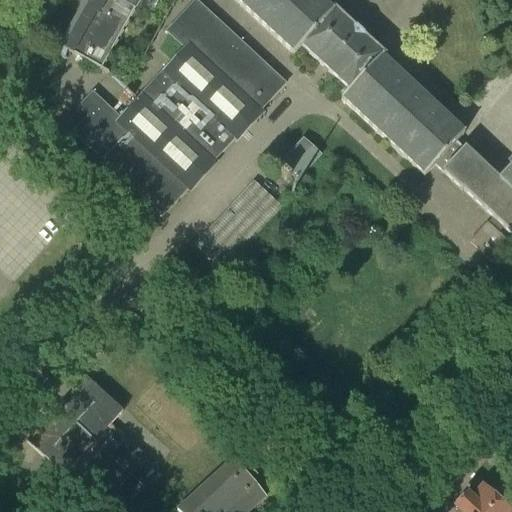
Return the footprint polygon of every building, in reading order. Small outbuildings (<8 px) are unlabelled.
[(511,163),(507,168),(510,171),(498,183),(463,152),(455,143),(461,136),(316,0),(86,0),(60,48),(100,68),(102,69),(141,0),(230,0),(292,54),(300,46),(350,93),(341,102),(422,177),(433,165),(443,174),(497,222),(491,228),(488,225),(471,243),(489,261),(506,242),(498,234),(504,228),(511,235),(511,163)] [(262,116),(260,113),(285,85),(195,1),(165,33),(182,50),(119,119),(92,94),(62,126),(162,218),(187,191),(189,194),(216,165),(213,163),(234,140),(237,143),(262,116)] [(279,166),(296,183),(320,157),(302,140),(279,166)] [(254,182),(192,243),(218,270),(281,209),(254,182)] [(145,511),(161,495),(137,473),(142,467),(143,466),(143,464),(144,463),(144,462),(144,461),(144,460),(144,458),(143,456),(142,455),(110,425),(122,413),(85,378),(26,442),(53,467),(46,482),(91,502),(102,511),(145,511)] [(175,511),(176,511),(252,511),(266,500),(231,460),(175,511)] [(505,511),(481,490),(470,502),(465,498),(454,510),(455,511),(505,511)]
